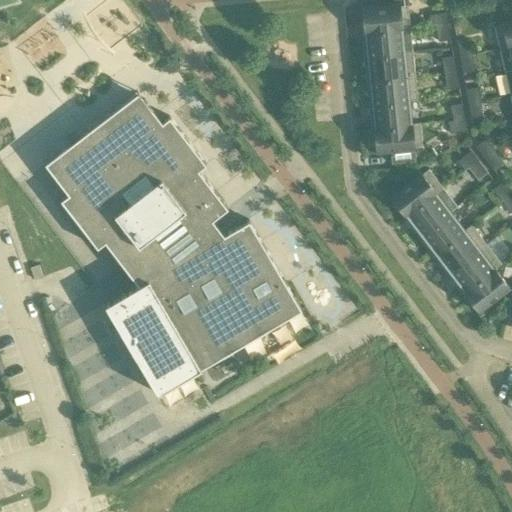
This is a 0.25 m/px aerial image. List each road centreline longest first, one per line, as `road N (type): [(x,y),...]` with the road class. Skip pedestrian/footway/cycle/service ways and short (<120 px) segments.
road 1 (residential): [(327,0),(353,190),(485,356)]
road 2 (unclassified): [(283,421),(160,497),(150,511)]
